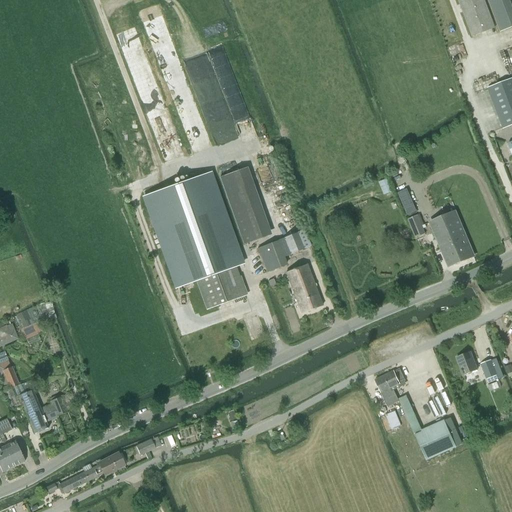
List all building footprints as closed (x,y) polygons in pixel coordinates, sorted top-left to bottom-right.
[(458,0),(473,37),(495,29),(484,0),(458,0)] [(488,0),(500,32),(511,28),(511,17),(505,0),(488,0)] [(146,22),(149,36),(165,32),(161,18),(146,22)] [(104,65),(83,73),(90,91),(112,83),(104,65)] [(503,130),(511,126),(511,79),(488,89),(503,130)] [(194,119),(197,126),(186,129),(194,149),(208,143),(199,117),(194,119)] [(264,238),(240,171),(220,178),(244,245),(264,238)] [(246,296),(236,268),(244,264),(211,172),(142,197),(175,290),(198,281),(208,310),(246,296)] [(388,179),(379,182),(384,195),(393,192),(388,179)] [(405,190),(397,194),(402,205),(406,216),(415,212),(410,201),(405,190)] [(448,268),(473,257),(455,213),(430,223),(448,268)] [(416,238),(425,234),(418,216),(408,220),(416,238)] [(299,232),(276,241),(277,242),(283,257),(305,249),(312,246),(306,230),(299,232)] [(267,273),(286,266),(283,257),(277,242),(258,249),(267,273)] [(301,314),(322,307),(307,265),(286,273),(301,314)] [(45,321),(39,307),(15,318),(24,339),(41,332),(38,324),(45,321)] [(7,326),(0,328),(0,339),(0,340),(11,336),(7,326)] [(456,358),(463,376),(476,371),(469,353),(456,358)] [(480,365),(486,379),(495,375),(490,361),(480,365)] [(10,388),(18,384),(11,368),(2,372),(7,385),(9,388),(10,388)] [(384,377),(390,389),(399,385),(399,384),(405,382),(399,370),(393,373),(393,372),(384,377)] [(386,406),(390,404),(398,400),(393,391),(388,393),(387,391),(390,389),(384,377),(374,381),(386,406)] [(30,380),(18,384),(10,388),(18,408),(22,406),(28,420),(35,418),(33,414),(41,411),(34,393),(35,392),(30,380)] [(496,383),(488,386),(490,392),(499,389),(496,383)] [(426,461),(456,447),(444,421),(422,431),(406,396),(398,399),(426,461)] [(64,404),(61,397),(49,402),(51,407),(55,417),(67,411),(64,404)] [(73,400),(64,404),(67,411),(76,407),(73,400)] [(55,417),(51,407),(41,411),(33,414),(35,418),(28,420),(34,435),(48,429),(45,421),(55,417)] [(385,415),(391,430),(401,427),(394,411),(385,415)] [(234,412),(228,414),(231,420),(237,418),(234,412)] [(6,418),(0,421),(0,434),(11,429),(6,418)] [(156,438),(151,440),(155,449),(160,447),(156,438)] [(140,456),(155,449),(151,440),(136,447),(140,456)] [(3,447),(13,467),(24,462),(14,441),(3,447)] [(13,467),(3,447),(0,448),(0,469),(2,473),(13,467)] [(84,473),(88,482),(103,474),(104,475),(115,470),(124,466),(118,454),(98,464),(99,466),(84,473)] [(88,482),(84,473),(60,485),(58,482),(46,488),(49,493),(61,488),(64,494),(88,482)]
